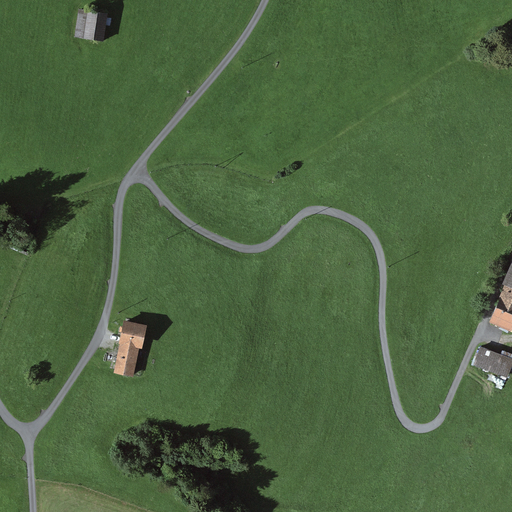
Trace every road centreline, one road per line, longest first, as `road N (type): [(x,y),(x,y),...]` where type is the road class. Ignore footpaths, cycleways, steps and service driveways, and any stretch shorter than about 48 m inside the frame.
road 1 (track): [(502,281),(445,414),(415,430),(402,418),(384,343),(382,254),(363,228),(318,211),(269,247),(238,249),(180,218),(136,169)]
road 2 (track): [(265,0),(238,47),(125,184),(102,325),(58,400),(26,430)]
